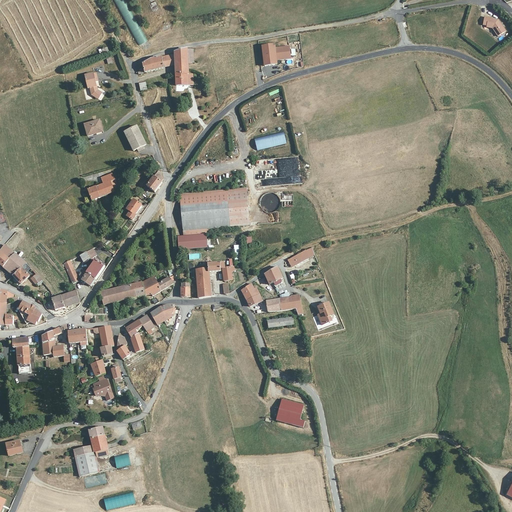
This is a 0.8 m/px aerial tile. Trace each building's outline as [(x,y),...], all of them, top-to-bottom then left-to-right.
[(147,40),(124,0),(113,0),(138,45),(147,40)] [(507,31),(499,20),(485,19),(484,27),(488,27),(488,28),(495,30),(500,37),(507,31)] [(275,44),(262,46),(264,66),(278,65),(277,59),(290,58),(289,46),(275,48),(275,44)] [(187,62),(186,48),(174,51),(175,53),(176,64),(177,74),(188,73),(187,62)] [(176,64),(175,53),(163,56),(164,65),(176,64)] [(164,65),(163,56),(142,63),(143,65),(139,71),(164,67),(164,65)] [(98,73),(88,75),(89,82),(91,89),(93,94),(93,95),(100,100),(105,94),(100,90),(98,82),(100,81),(98,73)] [(189,85),(188,73),(177,74),(177,76),(178,85),(189,85)] [(140,81),(142,88),(149,87),(147,79),(140,81)] [(100,120),(86,125),(88,135),(103,131),(100,120)] [(139,128),(126,134),(133,152),(137,150),(139,152),(144,150),(143,148),(147,146),(139,128)] [(305,134),(311,155),(320,152),(315,131),(305,134)] [(284,133),(256,139),(258,149),(286,142),(284,133)] [(161,179),(157,172),(145,187),(153,193),(159,184),(159,183),(160,181),(161,179)] [(114,174),(103,178),(105,183),(89,190),(92,197),(90,198),(92,201),(116,192),(114,186),(118,184),(114,174)] [(247,188),(182,193),(185,236),(208,234),(211,234),(210,228),(250,225),(247,188)] [(293,194),(283,194),(283,206),(293,207),(293,194)] [(141,207),(132,201),(125,212),(128,214),(125,219),(131,222),(135,217),(134,216),(141,207)] [(208,234),(185,236),(179,236),(180,250),(209,248),(208,234)] [(19,260),(3,246),(0,250),(0,266),(2,268),(13,277),(22,269),(23,267),(25,265),(19,260)] [(94,257),(90,249),(77,257),(80,263),(87,259),(87,261),(94,257)] [(309,250),(292,258),(295,265),(312,258),(309,250)] [(86,274),(94,280),(103,267),(95,261),(90,267),(86,274)] [(72,285),(76,282),(67,262),(62,265),(72,285)] [(223,272),(223,268),(222,262),(210,263),(210,268),(197,270),(199,298),(213,296),(211,273),(223,272)] [(32,275),(33,273),(33,272),(25,265),(23,267),(32,275)] [(290,286),(281,265),(269,276),(278,292),(290,286)] [(224,281),(234,280),(233,272),(236,272),(235,267),(223,268),(223,272),(224,281)] [(22,269),(13,277),(20,285),(29,278),(22,269)] [(89,287),(94,280),(86,274),(84,273),(82,271),(78,276),(81,281),(89,287)] [(37,287),(41,283),(35,276),(31,280),(37,287)] [(159,283),(155,277),(144,283),(147,295),(150,295),(151,297),(163,291),(159,283)] [(175,284),(171,277),(159,283),(163,291),(175,284)] [(147,295),(144,283),(102,292),(105,304),(147,295)] [(183,297),(191,298),(191,284),(183,284),(183,297)] [(258,290),(254,284),(244,291),(251,302),(257,298),(258,299),(263,297),(259,289),(258,290)] [(5,292),(0,292),(0,303),(6,304),(6,300),(14,299),(14,296),(8,293),(5,292)] [(55,311),(79,304),(78,297),(75,293),(55,299),(52,300),(55,311)] [(285,309),(297,311),(298,314),(303,313),(300,295),(283,299),(285,309)] [(257,298),(251,302),(253,307),(266,302),(263,297),(258,299),(257,298)] [(272,312),(285,309),(283,299),(270,301),(272,312)] [(38,321),(39,313),(35,308),(22,301),(17,311),(26,325),(29,323),(35,324),(36,321),(38,321)] [(321,314),(324,324),(335,320),(333,316),(337,314),(332,302),(321,307),(323,313),(321,314)] [(177,315),(178,308),(172,308),(164,310),(154,316),(159,325),(177,315)] [(148,331),(149,333),(158,327),(150,316),(142,321),(148,331)] [(268,322),(270,329),(293,327),(292,320),(268,322)] [(134,324),(125,330),(127,334),(136,329),(134,324)] [(111,326),(95,328),(97,333),(103,333),(106,347),(103,347),(106,358),(115,356),(114,348),(116,347),(111,326)] [(62,327),(41,337),(43,346),(53,344),(53,340),(56,339),(63,335),(65,331),(64,329),(62,327)] [(88,331),(71,331),(71,344),(88,343),(88,331)] [(121,352),(128,346),(130,345),(125,334),(123,334),(121,341),(121,352)] [(28,340),(12,342),(13,350),(17,350),(19,376),(31,375),(28,340)] [(140,352),(147,350),(148,349),(145,340),(137,343),(140,352)] [(44,356),(45,356),(53,355),(53,351),(54,350),(53,344),(43,346),(44,356)] [(121,352),(126,360),(137,354),(135,352),(132,353),(128,346),(121,352)] [(53,351),(53,355),(54,359),(64,358),(64,357),(63,349),(54,350),(53,351)] [(104,361),(94,365),(99,376),(109,373),(104,361)] [(105,383),(103,379),(92,384),(93,388),(92,389),(95,395),(99,394),(105,395),(107,400),(113,396),(107,382),(105,383)] [(303,404),(281,399),(275,420),(302,427),(304,421),(300,420),(303,404)] [(141,421),(133,423),(135,429),(143,427),(141,421)] [(90,430),(93,441),(94,444),(96,455),(110,451),(104,427),(90,430)] [(20,442),(7,445),(9,457),(22,454),(20,442)] [(94,444),(75,449),(78,460),(96,455),(94,444)] [(129,454),(116,458),(118,467),(131,464),(129,454)] [(78,460),(81,475),(100,470),(98,459),(96,455),(78,460)] [(106,474),(84,477),(85,487),(107,484),(106,474)] [(134,492),(105,499),(108,509),(137,501),(134,492)]
